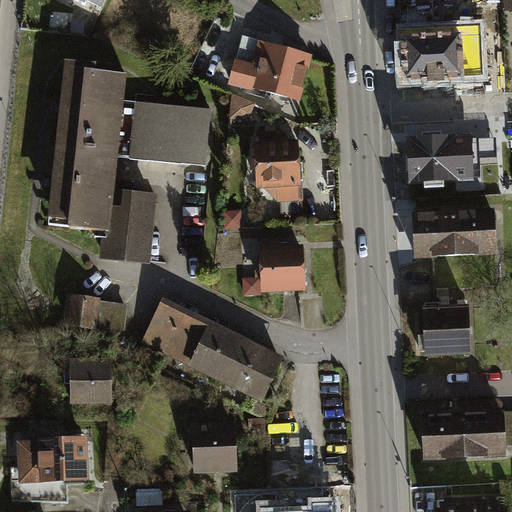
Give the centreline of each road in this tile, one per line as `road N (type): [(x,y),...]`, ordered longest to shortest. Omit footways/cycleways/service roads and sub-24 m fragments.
road 1 (secondary): [(367,112),(378,388)]
road 2 (residential): [(367,112),(511,106)]
road 3 (residential): [(236,0),(313,40),(360,39)]
road 4 (residential): [(378,388),(511,383)]
road 5 (secondary): [(378,388),(384,511)]
